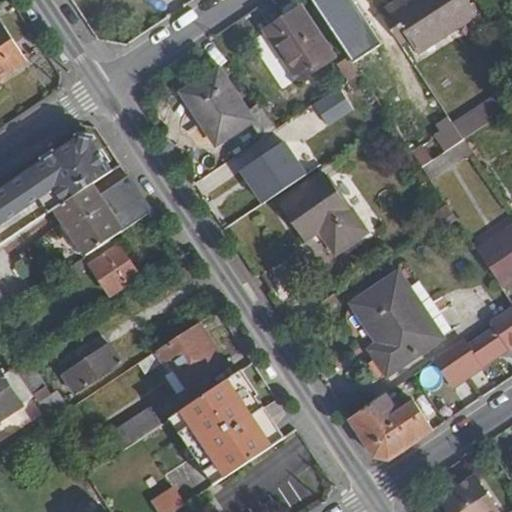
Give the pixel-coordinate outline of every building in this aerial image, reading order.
[(416,51),(477,11),(469,0),(411,0),(391,14),(388,8),(369,21),(387,50),(408,38),(416,51)] [(337,55),(304,5),(269,29),(301,79),(337,55)] [(0,78),(26,61),(0,23),(0,78)] [(347,56),(335,63),(348,84),(359,77),(347,56)] [(279,127),(262,102),(249,110),(222,66),(186,89),(220,141),(254,118),(266,136),(279,127)] [(466,137),(511,106),(511,82),(436,133),(447,150),(466,137)] [(335,89),(314,102),(327,123),(348,109),(335,89)] [(121,162),(99,130),(61,155),(81,186),(101,173),(103,174),(121,162)] [(433,179),(475,151),(466,137),(447,150),(433,159),(424,165),(433,179)] [(433,159),(423,142),(413,148),(424,165),(433,159)] [(203,195),(245,167),(237,155),(194,183),(203,195)] [(153,212),(128,174),(100,192),(93,181),(58,205),(89,254),(115,236),(153,212)] [(368,230),(331,174),(283,205),(308,241),(324,230),(337,251),(368,230)] [(511,226),(479,248),(503,284),(511,278),(511,226)] [(141,274),(115,236),(89,254),(86,256),(111,294),(141,274)] [(391,373),(443,336),(397,268),(354,297),(384,343),(381,347),(381,357),(391,373)] [(0,312),(8,307),(0,294),(0,312)] [(506,349),(511,344),(511,310),(485,329),(489,335),(461,354),(463,358),(454,365),(463,378),(484,364),(481,359),(504,344),(506,349)] [(220,367),(191,328),(138,363),(146,375),(170,360),(188,387),(220,367)] [(75,394),(123,361),(112,344),(63,376),(75,394)] [(232,367),(172,407),(209,462),(201,467),(212,483),(280,437),(232,367)] [(0,416),(20,403),(0,370),(0,416)] [(48,382),(32,392),(48,419),(65,408),(48,382)] [(436,430),(417,400),(400,412),(387,394),(351,419),(376,455),(392,459),(436,430)] [(121,449),(163,421),(154,405),(111,432),(121,449)] [(499,511),(474,473),(439,498),(448,511),(499,511)] [(156,511),(171,511),(184,504),(172,484),(148,499),(156,511)]
